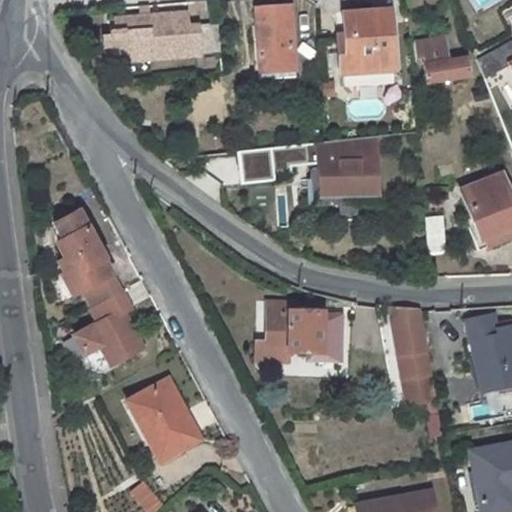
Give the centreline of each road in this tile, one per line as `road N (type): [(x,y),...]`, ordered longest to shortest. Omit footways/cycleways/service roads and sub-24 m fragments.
road 1 (residential): [(511,286),(399,291),(307,270),(249,241),(79,117)]
road 2 (residential): [(79,117),(292,511)]
road 3 (residential): [(0,230),(37,511)]
road 4 (residential): [(16,0),(79,117)]
